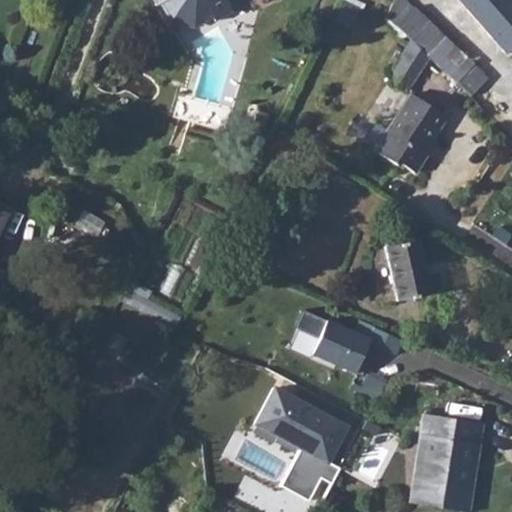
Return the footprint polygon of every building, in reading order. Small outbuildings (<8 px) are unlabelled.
[(153,0),(157,5),(163,2),(174,24),(197,31),(233,12),(226,0),(153,0)] [(398,0),(389,19),(412,40),(387,85),(408,96),(430,57),(473,97),(491,78),(406,0),(398,0)] [(511,2),(510,0),(458,0),(505,54),(511,47),(511,2)] [(448,119),(411,96),(387,134),(392,137),(379,156),(398,168),(400,165),(416,175),(429,156),(422,152),(435,132),(438,134),(448,119)] [(432,292),(419,240),(387,248),(400,300),(432,292)] [(131,284),(123,300),(174,328),(182,312),(131,284)] [(369,343),(303,311),(295,328),(318,339),(311,354),(359,378),(367,361),(360,358),(366,345),(394,359),(402,344),(374,331),(369,343)] [(273,387),(254,426),(300,449),(329,463),(348,424),(273,387)] [(453,511),(471,511),(485,427),(425,418),(411,505),(453,511)] [(329,463),(300,449),(283,485),(311,499),(322,478),(332,483),(339,468),(329,463)]
